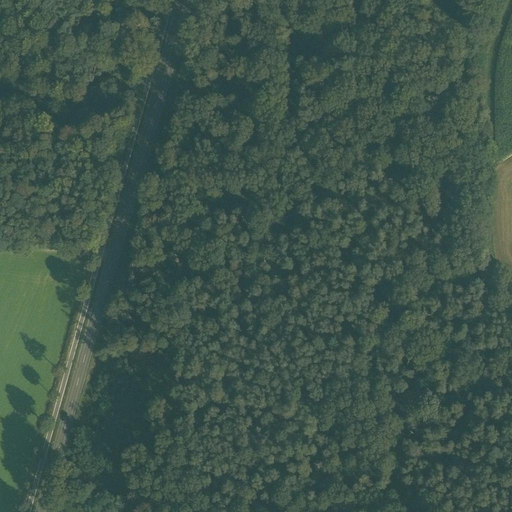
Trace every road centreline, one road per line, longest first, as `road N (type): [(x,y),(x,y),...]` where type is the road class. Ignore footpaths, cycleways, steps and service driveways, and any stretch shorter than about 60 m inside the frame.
road 1 (secondary): [(42,511),(185,0)]
road 2 (track): [(511,289),(492,268),(488,36),(503,0)]
